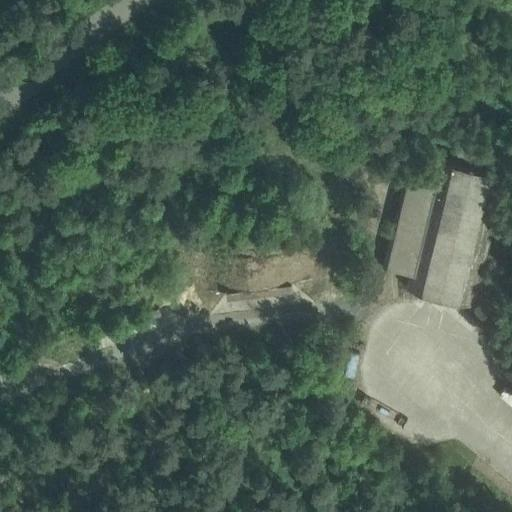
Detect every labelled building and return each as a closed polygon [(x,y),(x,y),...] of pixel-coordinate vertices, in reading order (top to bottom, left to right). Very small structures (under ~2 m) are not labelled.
[(431,14),(425,9),(421,14),(427,18),(431,14)] [(229,77),(221,83),(228,93),(236,87),(229,77)] [(340,96),(314,126),(335,142),(361,112),(340,96)] [(457,161),(434,156),(430,174),(406,168),(382,266),(406,272),(403,286),(478,304),(509,174),(487,169),(491,153),(460,146),(457,161)] [(269,173),(222,179),(198,205),(206,295),(312,282),(296,200),(269,173)] [(144,200),(74,222),(51,253),(78,335),(179,299),(144,200)] [(16,259),(0,252),(0,362),(53,344),(16,259)]
